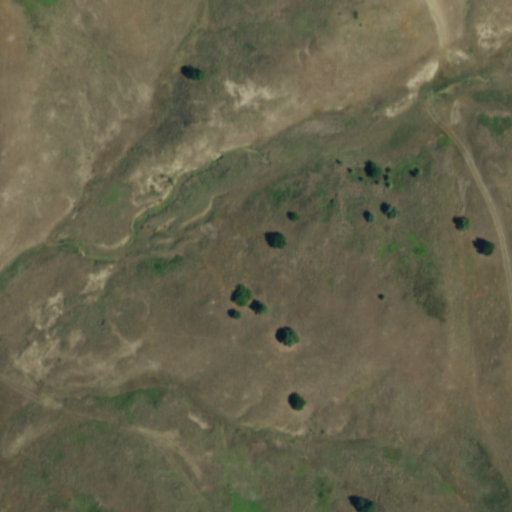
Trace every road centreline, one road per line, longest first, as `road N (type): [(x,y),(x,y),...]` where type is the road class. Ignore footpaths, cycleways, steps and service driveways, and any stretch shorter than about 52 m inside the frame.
road 1 (track): [(422,0),(440,35),(474,52),(464,129),(511,302)]
road 2 (track): [(0,350),(47,401),(136,430),(196,467),(214,511)]
